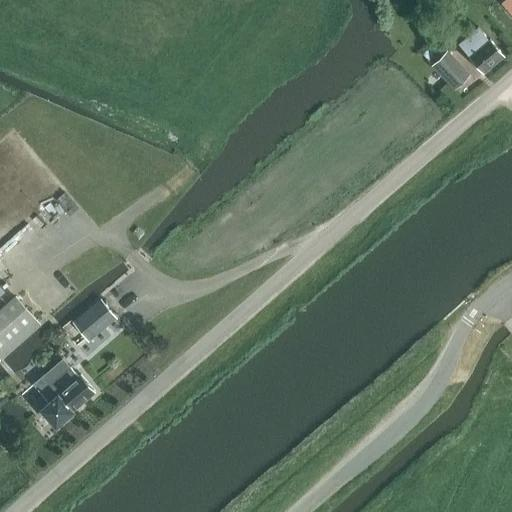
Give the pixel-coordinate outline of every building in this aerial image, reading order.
[(511,0),(504,0),(502,2),(504,4),(511,12),(511,0)] [(469,56),(484,73),(505,56),(490,39),(489,40),(478,26),(458,43),(469,56)] [(447,50),(432,64),(456,89),(470,75),(447,50)] [(0,310),(0,351),(36,319),(16,296),(0,310)] [(116,317),(114,314),(101,299),(79,316),(73,320),(89,339),(116,317)] [(71,366),(52,382),(44,374),(33,383),(48,402),(40,409),(55,426),(73,411),(72,410),(95,391),(81,373),(79,375),(71,366)]
